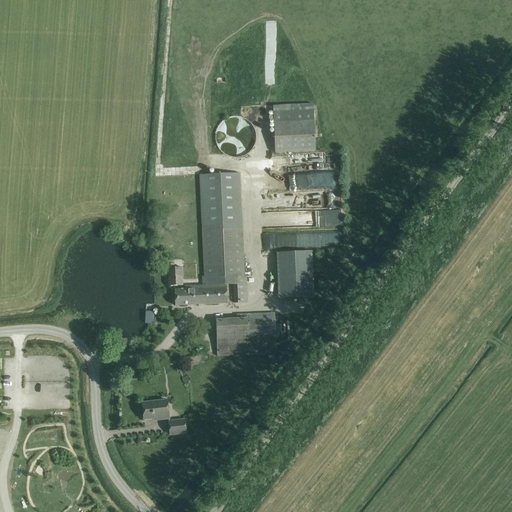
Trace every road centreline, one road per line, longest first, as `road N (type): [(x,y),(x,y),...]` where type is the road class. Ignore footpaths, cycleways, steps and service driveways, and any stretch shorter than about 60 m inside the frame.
road 1 (unclassified): [(214,511),(511,96)]
road 2 (unclassified): [(148,511),(101,447),(91,369),(75,340),(32,327),(0,332)]
